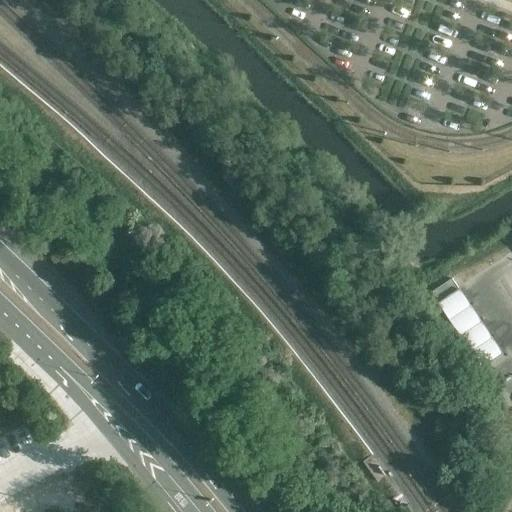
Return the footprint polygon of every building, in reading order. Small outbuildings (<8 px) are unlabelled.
[(452,279),(432,292),(438,301),(458,289),(452,279)] [(460,290),(438,305),(449,321),(471,306),(460,290)] [(471,306),(449,321),(459,337),(482,323),(471,306)] [(482,323),(459,337),(470,354),(492,339),(482,323)] [(492,339),(470,354),(481,370),(503,356),(492,339)]
